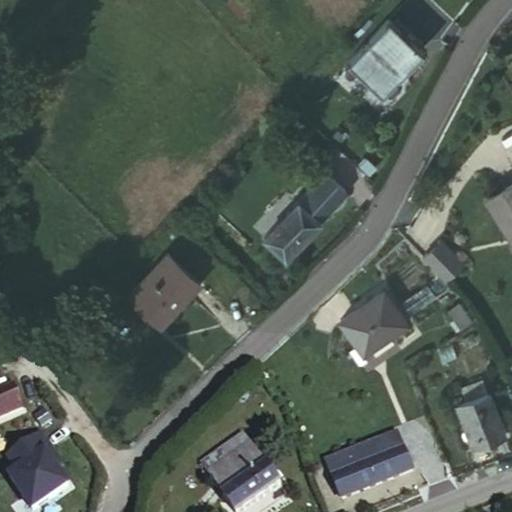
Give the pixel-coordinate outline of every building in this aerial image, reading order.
[(388,18),(345,61),(378,94),(421,51),(388,18)] [(261,234),(282,255),(345,192),(324,172),(261,234)] [(511,198),(493,210),(511,240),(511,198)] [(424,258),(445,283),(464,266),(443,242),(424,258)] [(124,291),(153,319),(194,278),(166,250),(124,291)] [(387,294),(343,321),(363,353),(407,327),(387,294)] [(13,389),(0,394),(0,418),(21,409),(13,389)] [(498,402),(459,416),(470,447),(509,433),(498,402)] [(38,511),(39,511),(74,488),(51,455),(56,451),(46,437),(14,460),(23,473),(15,479),(38,511)] [(199,467),(206,477),(248,446),(241,437),(199,467)] [(380,458),(320,481),(329,504),(432,467),(419,437),(379,452),(380,458)] [(248,446),(206,477),(232,511),(239,511),(278,485),(248,446)]
